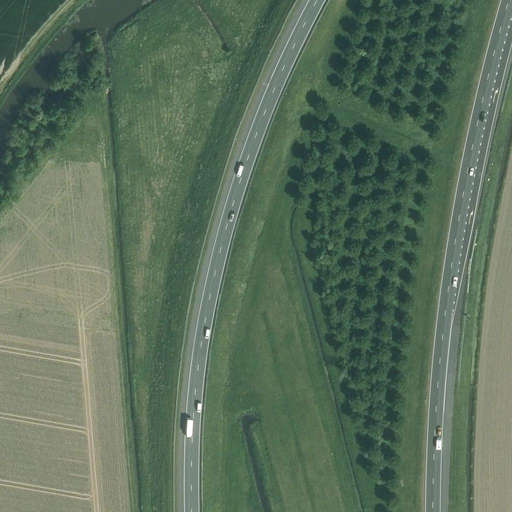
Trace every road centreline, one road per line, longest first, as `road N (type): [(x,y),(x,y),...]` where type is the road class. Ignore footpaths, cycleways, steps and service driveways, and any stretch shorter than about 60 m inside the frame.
road 1 (motorway): [(317,0),(255,137),(214,276),(197,370),(191,511)]
road 2 (motorway): [(433,511),(456,232),(509,0)]
road 3 (track): [(132,511),(96,74)]
road 4 (track): [(0,97),(81,0)]
